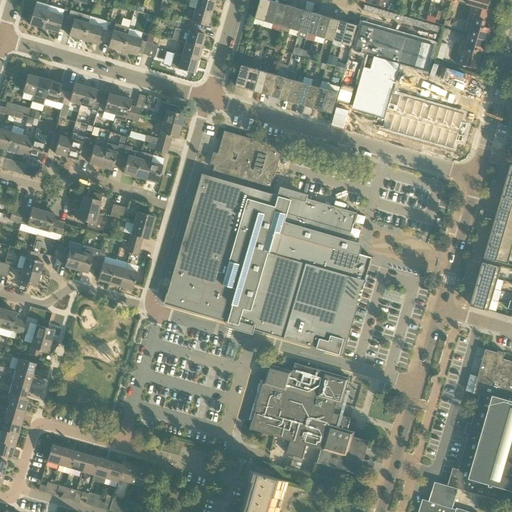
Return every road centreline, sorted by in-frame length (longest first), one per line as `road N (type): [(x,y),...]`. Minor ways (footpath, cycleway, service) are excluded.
road 1 (residential): [(218,511),(223,476),(44,425),(34,429),(16,489)]
road 2 (residential): [(477,178),(206,100)]
road 3 (residential): [(206,100),(2,42)]
road 4 (residential): [(382,511),(440,311)]
road 5 (residential): [(176,206),(76,177),(42,190),(0,178)]
road 6 (residential): [(146,308),(76,286),(42,305),(0,293)]
road 7 (residential): [(440,311),(477,178)]
road 8 (residential): [(477,178),(511,46)]
